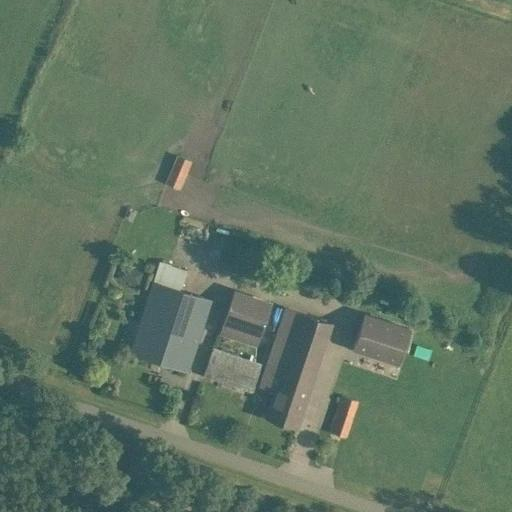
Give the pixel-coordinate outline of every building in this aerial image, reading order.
[(164,182),(179,188),(190,159),(175,153),(164,182)] [(120,265),(119,276),(140,279),(142,268),(120,265)] [(211,299),(179,289),(183,277),(157,269),(130,351),(188,370),(211,299)] [(218,332),(255,345),(271,300),(233,288),(218,332)] [(286,307),(266,365),(259,385),(274,390),(265,415),(297,426),(333,324),(286,307)] [(352,347),(398,362),(409,328),(364,313),(352,347)] [(213,346),(210,355),(203,375),(251,391),(261,363),(253,360),(255,357),(250,355),(249,359),(213,346)] [(341,393),(335,411),(329,430),(344,436),(357,399),(341,393)]
